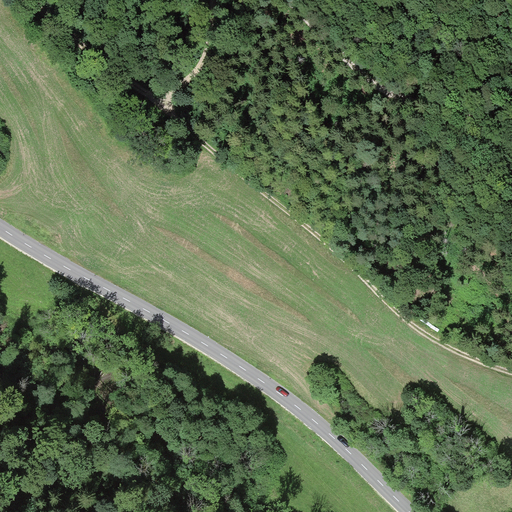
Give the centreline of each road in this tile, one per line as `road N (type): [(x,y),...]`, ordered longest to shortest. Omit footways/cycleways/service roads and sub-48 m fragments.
road 1 (tertiary): [(0,228),(244,371),(318,426),(409,511)]
road 2 (track): [(172,113),(425,336),(511,374)]
road 3 (track): [(30,0),(114,87),(172,113),(187,103),(203,65),(217,0)]
road 4 (track): [(213,511),(149,367),(60,268)]
road 5 (track): [(293,0),(402,100),(472,121),(511,163)]
